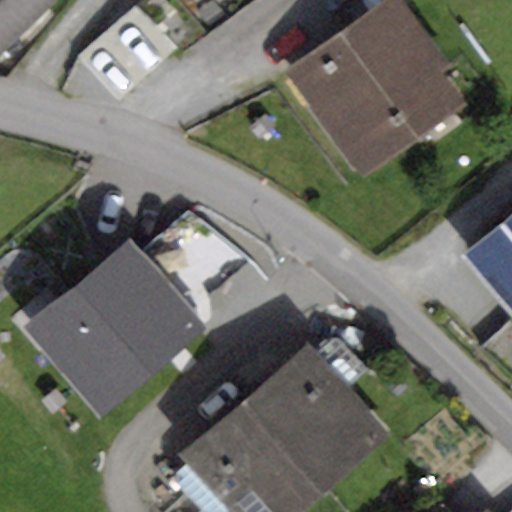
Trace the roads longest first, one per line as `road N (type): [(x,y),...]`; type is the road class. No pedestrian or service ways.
road 1 (unclassified): [(511,422),(400,305),(314,238),(189,165)]
road 2 (unknown): [(314,238),(213,379),(133,455),(122,496),(132,511)]
road 3 (residential): [(0,105),(189,165)]
